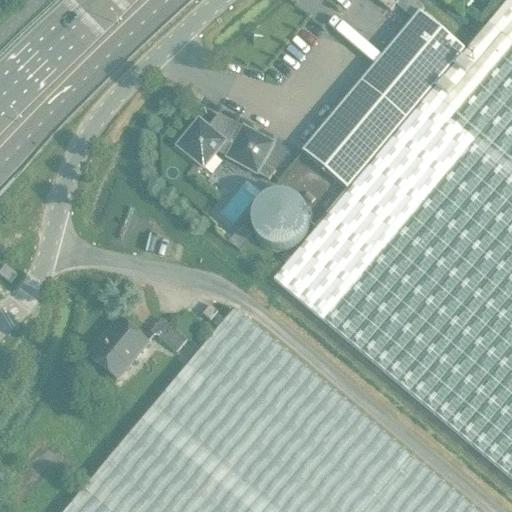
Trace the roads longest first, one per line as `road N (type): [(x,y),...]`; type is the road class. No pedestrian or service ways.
road 1 (unclassified): [(0,319),(28,291),(96,132),(233,0)]
road 2 (unknown): [(330,0),(352,20),(354,39),(296,102),(277,104),(169,56)]
road 3 (primary): [(0,176),(180,0)]
road 4 (primary): [(112,0),(0,111)]
